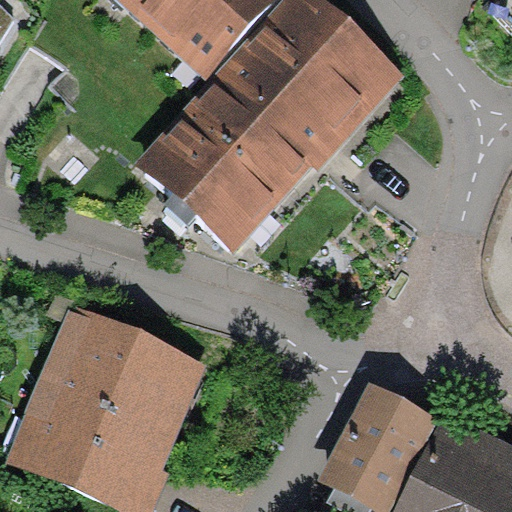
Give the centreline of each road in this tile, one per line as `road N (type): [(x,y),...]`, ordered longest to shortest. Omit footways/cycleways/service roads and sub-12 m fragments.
road 1 (residential): [(362,357),(0,226)]
road 2 (residential): [(362,357),(411,319),(492,121)]
road 3 (residential): [(362,357),(273,511)]
road 4 (residential): [(492,121),(385,0)]
road 5 (residential): [(511,388),(461,360),(362,357)]
